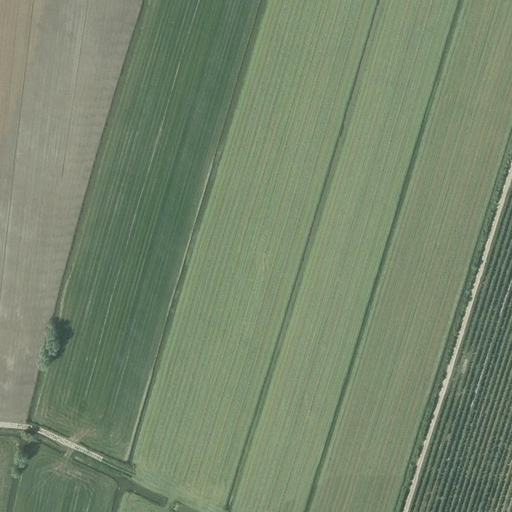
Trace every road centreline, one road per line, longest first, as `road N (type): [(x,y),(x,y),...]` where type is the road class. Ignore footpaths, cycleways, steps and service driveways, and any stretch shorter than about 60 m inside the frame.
road 1 (track): [(403,511),(511,171)]
road 2 (track): [(223,511),(30,426),(0,424)]
